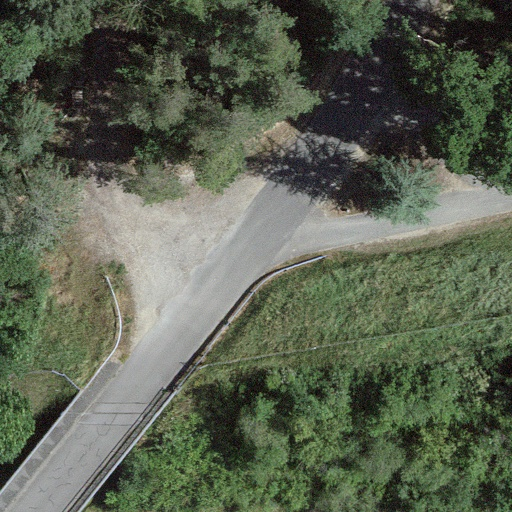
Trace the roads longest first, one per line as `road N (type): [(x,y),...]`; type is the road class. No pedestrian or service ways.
road 1 (unclassified): [(405,0),(371,67),(260,235),(35,511)]
road 2 (track): [(207,301),(127,211),(113,183),(104,124),(112,0)]
road 3 (track): [(260,235),(315,236),(511,197)]
road 4 (track): [(511,189),(471,162),(371,67)]
